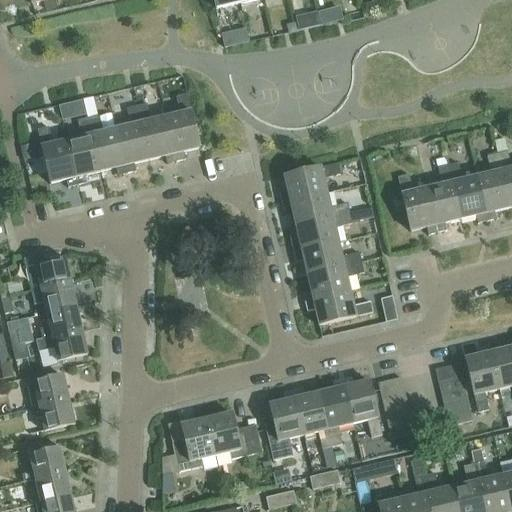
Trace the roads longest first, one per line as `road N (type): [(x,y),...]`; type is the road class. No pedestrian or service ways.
road 1 (residential): [(289,363),(248,186),(130,215)]
road 2 (residential): [(289,363),(422,332),(436,317),(429,287)]
road 3 (residential): [(131,402),(130,215)]
road 4 (residential): [(131,402),(289,363)]
